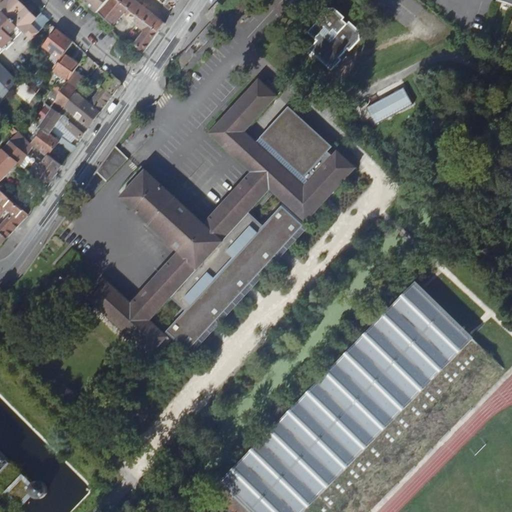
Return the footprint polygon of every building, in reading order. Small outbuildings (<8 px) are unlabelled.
[(0,9),(3,12),(12,21),(25,7),(18,0),(10,0),(8,2),(6,0),(4,0),(0,5),(0,9)] [(84,0),(98,12),(109,0),(84,0)] [(164,24),(133,0),(109,0),(98,12),(113,26),(123,15),(128,9),(130,11),(133,13),(137,15),(140,17),(159,31),(164,24)] [(159,0),(164,4),(163,6),(169,11),(171,8),(166,3),(169,0),(159,0)] [(171,67),(178,74),(232,14),(237,19),(254,0),(230,0),(224,7),(218,2),(207,15),(213,21),(171,67)] [(159,10),(168,18),(172,13),(169,11),(163,6),(159,10)] [(36,17),(25,7),(12,21),(22,32),(31,41),(38,33),(32,27),(33,27),(30,24),(36,18),(36,17)] [(36,18),(30,24),(33,27),(32,27),(38,33),(50,20),(43,14),(44,13),(44,11),(42,10),(36,17),(36,18)] [(0,15),(0,47),(3,51),(22,32),(12,21),(3,12),(0,15)] [(320,22),(311,32),(320,40),(311,50),(318,58),(320,55),(333,66),(360,36),(337,14),(326,14),(319,22),(320,22)] [(135,32),(139,26),(143,29),(145,31),(140,38),(136,44),(142,51),(144,52),(151,42),(159,31),(140,17),(135,23),(136,24),(132,30),(135,32)] [(58,29),(44,47),(59,60),(72,41),(63,33),(58,29)] [(59,60),(49,76),(66,87),(67,85),(75,72),(75,71),(59,60)] [(0,94),(4,99),(13,88),(18,81),(0,62),(0,94)] [(98,65),(86,81),(85,83),(87,85),(101,67),(98,65)] [(75,72),(67,85),(77,93),(85,83),(86,81),(75,72)] [(112,73),(89,103),(101,112),(122,84),(122,82),(112,73)] [(13,88),(30,104),(36,95),(25,85),(28,81),(22,76),(18,81),(13,88)] [(251,172),(205,224),(146,171),(121,199),(179,252),(132,303),(107,281),(90,300),(151,355),(168,336),(150,320),(171,297),(198,268),(199,270),(224,242),(223,241),(248,213),(270,189),(306,223),(314,213),(329,228),(343,212),(328,199),(334,192),(340,198),(354,183),(348,177),(356,168),(337,150),(332,156),(306,185),(259,142),(247,131),(278,96),(260,79),(209,135),(251,172)] [(404,87),(366,107),(376,123),(413,104),(404,87)] [(77,93),(66,107),(70,111),(75,115),(86,100),(77,93)] [(86,100),(75,115),(90,127),(95,120),(101,112),(89,103),(86,100)] [(57,103),(40,128),(42,129),(50,134),(59,120),(63,115),(59,113),(64,106),(58,101),(57,103)] [(332,146),(287,108),(259,142),(306,185),(332,156),(332,146)] [(70,111),(61,121),(65,125),(75,115),(70,111)] [(75,115),(65,125),(80,140),(85,134),(90,127),(75,115)] [(16,125),(21,130),(25,126),(20,121),(16,125)] [(11,129),(16,136),(19,132),(13,127),(11,129)] [(33,142),(32,143),(45,152),(48,154),(58,142),(71,152),(76,146),(62,138),(59,141),(50,134),(42,129),(33,142)] [(19,162),(49,185),(56,174),(63,164),(48,154),(42,161),(40,165),(27,156),(33,146),(19,132),(16,136),(3,150),(19,162)] [(97,173),(107,183),(129,160),(116,147),(97,173)] [(19,162),(3,150),(2,151),(0,149),(0,184),(4,179),(8,174),(19,162)] [(45,152),(40,159),(42,161),(48,154),(45,152)] [(0,195),(4,200),(0,204),(0,210),(4,205),(10,199),(3,192),(0,195)] [(12,212),(0,224),(0,230),(7,237),(16,226),(27,214),(10,199),(4,205),(7,208),(12,212)] [(188,351),(302,226),(282,207),(264,228),(248,213),(223,241),(224,242),(199,270),(198,268),(171,297),(187,310),(167,332),(188,351)] [(343,212),(329,228),(334,232),(348,217),(343,212)] [(245,511),(304,511),(475,337),(470,333),(423,287),(420,284),(221,488),(245,511)] [(0,476),(11,465),(0,453),(0,476)] [(31,490),(31,492),(32,493),(32,495),(33,496),(35,498),(37,499),(40,499),(42,498),(44,497),(45,496),(47,495),(48,492),(48,490),(48,489),(48,487),(47,485),(46,484),(44,483),(43,482),(40,481),(38,481),(36,482),(33,484),(32,486),(31,488),(31,490)]
